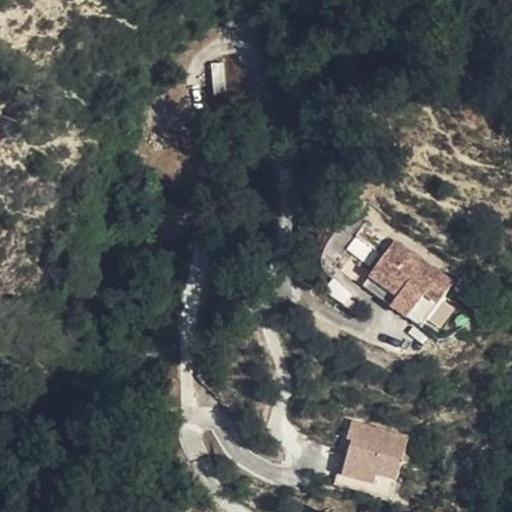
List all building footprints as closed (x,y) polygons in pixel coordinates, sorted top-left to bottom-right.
[(211,61),(212,96),(245,95),(244,60),(211,61)] [(401,217),(395,227),(455,264),(461,255),(401,217)] [(455,264),(395,227),(379,253),(407,271),(406,273),(437,294),(455,264)] [(407,271),(379,253),(372,263),(432,302),(437,294),(406,273),(407,271)] [(414,455),(421,411),(364,401),(361,419),(367,421),(361,456),(392,462),(394,452),(414,455)]
